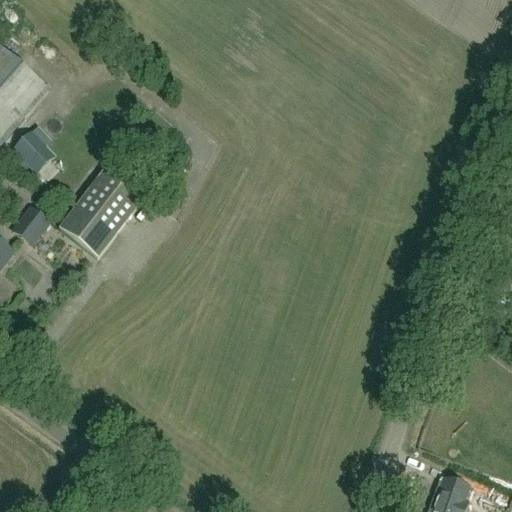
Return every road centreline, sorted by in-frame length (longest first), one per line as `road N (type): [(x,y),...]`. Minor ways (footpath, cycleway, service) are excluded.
road 1 (unclassified): [(367,511),(511,105)]
road 2 (unclassified): [(159,511),(0,391)]
